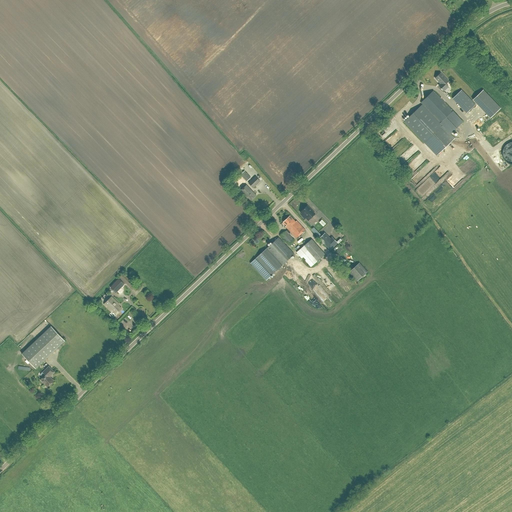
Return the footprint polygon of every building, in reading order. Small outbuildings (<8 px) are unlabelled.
[(438,85),(444,91),(449,87),(446,84),(449,81),(442,74),(436,79),(440,84),(438,85)] [(476,104),(462,89),(452,98),(466,113),(476,104)] [(495,111),(501,108),(500,105),(494,100),(493,98),(490,95),(488,93),(484,89),(478,93),(473,98),(475,100),(480,106),(482,108),(487,112),(488,115),(490,117),(495,111)] [(404,121),(424,143),(436,156),(455,138),(451,134),(463,121),(433,90),(420,103),(422,104),(404,121)] [(503,151),(502,153),(503,155),(503,157),(504,159),(505,161),(507,162),(509,163),(511,164),(511,141),(511,142),(509,143),(507,144),(505,146),(504,147),(503,149),(503,151)] [(466,155),(463,159),(468,164),(471,161),(466,155)] [(251,177),(244,171),(240,175),(247,181),(251,177)] [(253,188),(260,181),(255,176),(248,183),(253,188)] [(240,191),(250,201),(256,195),(247,185),(240,191)] [(302,215),(305,219),(305,218),(305,217),(308,220),(315,214),(307,206),(301,212),(303,214),(302,215)] [(286,226),(285,227),(287,229),(281,235),(290,244),(294,240),(289,234),(291,233),(296,238),(305,230),(297,220),(296,221),(290,215),(283,222),(286,226)] [(330,250),(337,243),(332,237),(330,239),(325,233),(319,239),(330,250)] [(251,263),(266,280),(270,277),(295,254),(279,237),(254,260),(251,263)] [(325,254),(312,239),(296,252),(301,257),(308,251),(317,261),(325,254)] [(359,263),(348,272),(356,281),(367,272),(359,263)] [(124,283),(126,281),(136,291),(139,287),(137,285),(136,286),(124,273),(110,287),(116,293),(124,284),(124,283)] [(329,291),(333,288),(325,273),(320,275),(329,291)] [(104,304),(112,312),(113,311),(116,314),(122,309),(119,306),(120,305),(112,296),(104,304)] [(36,368),(65,341),(51,326),(22,354),(36,368)] [(50,377),(55,372),(49,366),(43,372),(46,375),(40,380),(47,387),(54,381),(50,377)]
